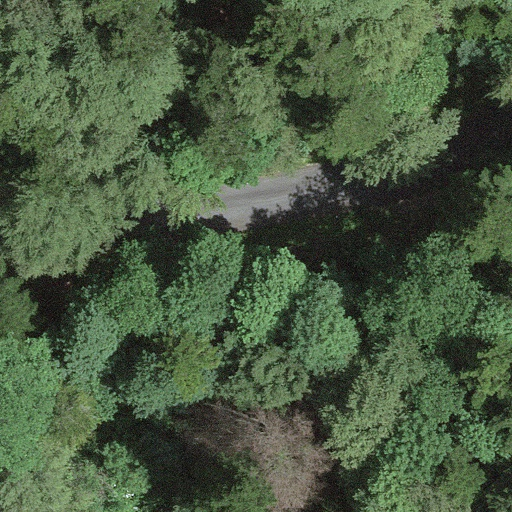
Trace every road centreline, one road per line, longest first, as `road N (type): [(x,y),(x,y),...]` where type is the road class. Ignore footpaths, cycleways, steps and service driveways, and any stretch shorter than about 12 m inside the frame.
road 1 (unclassified): [(0,249),(427,175),(511,129)]
road 2 (track): [(511,253),(414,385),(263,511)]
